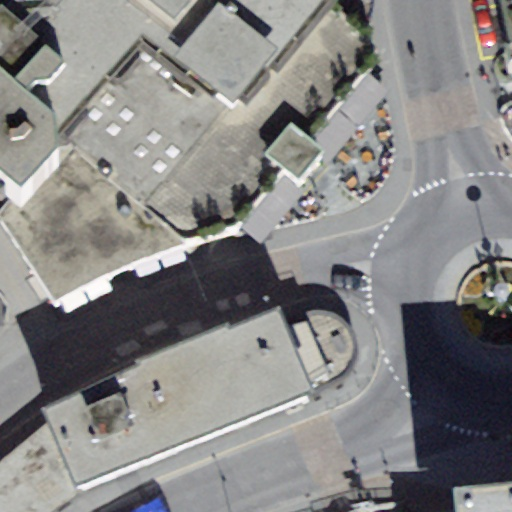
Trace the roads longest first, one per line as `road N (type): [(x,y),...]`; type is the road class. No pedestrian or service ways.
road 1 (tertiary): [(403,282),(337,264),(303,269),(104,336),(0,402)]
road 2 (tertiary): [(184,511),(401,428),(450,392)]
road 3 (secondary): [(464,215),(421,0)]
road 4 (secondary): [(403,282),(408,346),(450,392)]
